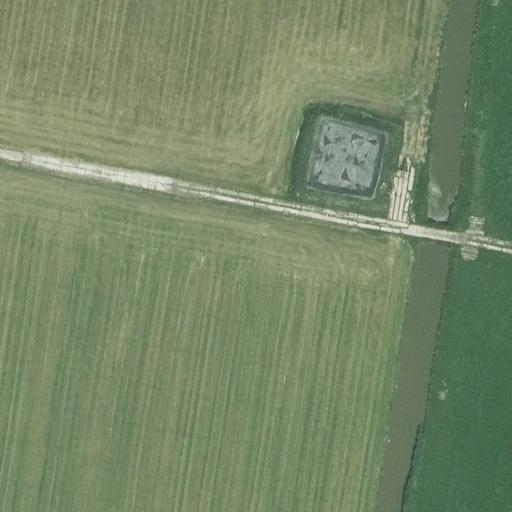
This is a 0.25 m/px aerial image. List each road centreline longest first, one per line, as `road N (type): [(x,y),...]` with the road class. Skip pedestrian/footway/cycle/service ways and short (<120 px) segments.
road 1 (track): [(511,249),(0,154)]
road 2 (track): [(428,0),(395,228)]
